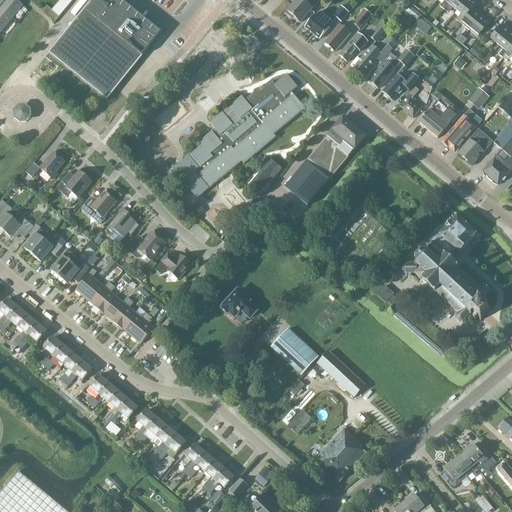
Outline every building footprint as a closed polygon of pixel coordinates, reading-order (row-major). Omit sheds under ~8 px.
[(0,0),(0,34),(23,7),(13,0),(0,0)] [(120,0),(92,0),(49,54),(107,100),(161,33),(120,0)] [(300,24),(320,0),(297,0),(285,14),(290,18),(291,16),(300,24)] [(445,12),(454,0),(442,0),(445,2),(441,8),(445,12)] [(458,13),(468,0),(454,0),(445,12),(449,15),(454,9),(458,13)] [(461,25),(473,11),(478,5),(470,0),(468,0),(458,13),(462,16),(457,22),(461,25)] [(349,13),(344,9),(336,19),(341,22),(349,13)] [(365,10),(353,24),(361,31),(373,17),(365,10)] [(470,32),(482,17),(473,11),(461,25),(470,32)] [(315,17),(305,29),(319,40),(329,28),(328,28),(332,24),(320,13),(316,18),(315,17)] [(482,17),(470,32),(478,39),(490,24),(482,17)] [(203,47),(210,53),(231,30),(224,23),(203,47)] [(379,24),(376,28),(372,33),(373,34),(370,38),(376,44),(387,31),(379,24)] [(341,25),(339,27),(325,45),(335,53),(348,37),(349,38),(352,34),(341,25)] [(500,47),(511,33),(503,26),(494,37),(490,33),(482,42),(491,49),(496,44),(500,47)] [(504,60),(511,50),(511,33),(500,47),(504,51),(500,57),(504,60)] [(362,50),(368,43),(357,34),(339,56),(347,63),(360,48),(362,50)] [(393,50),(385,43),(378,51),(372,46),(368,51),(354,69),(363,76),(378,59),(382,63),(384,60),(393,50)] [(379,90),(391,75),(395,70),(401,63),(406,67),(414,58),(406,51),(398,60),(397,59),(392,65),(388,61),(387,63),(384,60),(374,72),(376,74),(369,82),(379,90)] [(202,146),(190,156),(201,169),(197,172),(191,176),(196,182),(201,178),(211,189),(242,163),(244,166),(276,139),(274,136),(305,110),(293,96),(293,97),(291,94),(297,89),(297,90),(298,89),(286,76),(286,77),(275,86),(273,83),(272,83),(271,84),(270,85),(269,86),(267,87),(266,88),(265,88),(263,89),(259,91),(258,92),(256,93),(255,93),(254,94),(253,95),(252,96),(251,96),(249,97),(248,98),(247,99),(249,101),(246,104),(241,98),(210,124),(215,130),(200,143),(202,146)] [(397,76),(383,93),(385,95),(384,96),(387,99),(389,98),(392,101),(398,95),(400,96),(406,89),(411,93),(420,82),(413,76),(406,84),(397,76)] [(416,88),(409,96),(400,107),(413,119),(423,108),(413,99),(419,91),(416,88)] [(469,102),(479,110),(489,98),(479,90),(469,102)] [(438,103),(419,124),(438,139),(448,128),(456,118),(455,117),(439,103),(443,98),(438,93),(433,98),(438,103)] [(511,94),(499,109),(511,119),(511,118),(511,94)] [(30,111),(25,107),(18,107),(14,112),(14,119),(19,124),(26,123),(30,118),(30,111)] [(453,129),(442,142),(455,153),(462,146),(477,128),(482,122),(469,111),(464,117),(453,130),(453,129)] [(285,187),(285,188),(308,207),(366,137),(359,131),(350,124),(343,118),(306,162),(309,165),(288,190),(285,187)] [(502,151),(483,172),(486,175),(487,177),(489,179),(491,181),(493,182),(495,183),(498,185),(511,169),(511,124),(495,144),(502,151)] [(484,153),(492,143),(479,131),(458,154),(459,154),(457,156),(458,157),(463,162),(464,162),(466,161),(472,166),(478,159),(484,153)] [(40,169),(34,163),(26,173),(33,178),(39,170),(53,181),(58,174),(56,172),(65,163),(62,160),(62,158),(58,155),(56,155),(53,153),(40,169)] [(270,160),(247,188),(259,198),(282,171),(270,160)] [(71,193),(78,199),(92,183),(80,172),(75,177),(70,173),(56,189),(67,198),(71,193)] [(19,175),(13,184),(20,189),(26,180),(19,175)] [(95,212),(103,219),(116,203),(104,193),(96,202),(91,197),(82,209),(91,217),(95,212)] [(201,199),(195,204),(200,210),(206,205),(201,199)] [(2,201),(0,203),(0,228),(4,231),(16,217),(19,213),(14,208),(13,210),(2,201)] [(206,205),(201,210),(212,221),(221,212),(214,206),(210,210),(206,205)] [(113,234),(115,231),(124,239),(129,233),(131,235),(139,227),(136,225),(137,224),(128,216),(129,214),(124,209),(108,229),(113,234)] [(16,217),(4,231),(12,238),(13,236),(13,237),(16,237),(18,238),(20,235),(25,239),(28,235),(29,234),(34,228),(23,218),(21,221),(16,217)] [(484,287),(484,285),(483,285),(483,287),(481,290),(476,285),(477,285),(476,284),(475,285),(470,280),(471,279),(470,278),(469,279),(464,274),(465,273),(464,272),(463,273),(455,265),(457,263),(451,257),(457,251),(460,254),(477,236),(458,218),(451,225),(450,225),(446,229),(447,230),(441,236),(438,233),(430,241),(429,240),(425,244),(429,248),(427,253),(421,253),(421,252),(420,252),(420,254),(417,257),(415,257),(415,258),(416,258),(416,265),(408,265),(406,263),(405,264),(405,266),(402,269),(400,269),(400,271),(402,271),(405,273),(405,276),(406,276),(406,275),(408,275),(408,278),(413,278),(413,275),(414,275),(414,276),(417,276),(423,282),(420,284),(432,295),(435,292),(441,298),(440,299),(441,300),(442,299),(446,303),(445,304),(446,305),(448,304),(452,309),(451,310),(452,311),(454,310),(458,314),(456,317),(456,321),(459,323),(463,323),(465,321),(466,321),(467,321),(466,320),(470,315),(475,320),(478,318),(480,320),(480,321),(482,321),(481,320),(485,316),(488,313),(490,313),(490,312),(489,312),(486,309),(488,306),(483,301),(487,297),(487,298),(488,297),(488,296),(491,293),(492,293),(492,292),(490,292),(484,287)] [(33,256),(48,237),(40,230),(41,229),(36,225),(34,228),(29,234),(33,238),(24,248),(33,256)] [(142,259),(144,256),(151,262),(165,245),(151,233),(145,242),(140,238),(129,252),(137,259),(142,259)] [(48,237),(33,256),(41,263),(51,252),(55,256),(63,247),(66,243),(59,237),(55,242),(48,237)] [(59,278),(76,258),(63,247),(55,256),(59,260),(51,271),(59,278)] [(192,265),(181,257),(177,261),(168,254),(161,263),(155,270),(161,275),(165,269),(179,281),(192,265)] [(76,258),(59,278),(68,285),(73,279),(77,283),(89,269),(76,258)] [(85,299),(98,283),(92,278),(97,273),(94,270),(89,276),(76,291),(85,299)] [(95,307),(112,286),(109,283),(105,288),(98,283),(85,299),(95,307)] [(103,315),(104,314),(117,299),(111,294),(115,288),(112,286),(95,307),(94,307),(103,315)] [(384,287),(376,296),(385,303),(387,302),(392,306),(397,301),(392,296),(393,295),(384,287)] [(150,303),(156,294),(151,290),(145,299),(150,303)] [(238,291),(236,293),(235,291),(229,297),(231,299),(223,307),(224,308),(222,310),(227,315),(229,313),(235,318),(239,314),(240,315),(241,313),(240,312),(241,311),(250,319),(256,312),(248,304),(249,302),(238,291)] [(113,322),(131,301),(127,298),(123,304),(117,299),(104,314),(113,322)] [(0,329),(8,320),(17,308),(8,300),(0,309),(0,313),(4,316),(0,321),(0,329)] [(122,330),(135,314),(129,309),(134,304),(131,301),(113,322),(122,330)] [(0,330),(3,333),(12,323),(18,327),(27,316),(17,308),(8,320),(0,329),(0,330)] [(132,337),(149,316),(146,314),(141,319),(135,314),(122,330),(132,337)] [(28,335),(37,324),(27,316),(18,327),(24,332),(11,347),(14,350),(18,346),(24,340),(28,335)] [(149,316),(132,337),(141,345),(154,329),(148,324),(152,319),(149,316)] [(37,324),(28,335),(37,343),(47,332),(37,324)] [(319,358),(283,325),(266,343),(302,376),(319,358)] [(54,358),(63,346),(53,338),(44,350),(54,358)] [(24,340),(18,346),(22,350),(28,343),(24,340)] [(63,365),(73,354),(63,346),(54,358),(63,365)] [(62,386),(73,373),(82,362),(73,354),(63,365),(69,370),(58,383),(62,386)] [(328,354),(318,365),(355,399),(365,387),(328,354)] [(42,373),(46,368),(51,362),(46,358),(38,369),(42,373)] [(54,365),(51,362),(46,368),(49,371),(54,365)] [(66,391),(77,377),(83,381),(92,370),(82,362),(73,373),(62,386),(61,387),(66,391)] [(99,395),(109,384),(99,376),(90,388),(99,395)] [(95,410),(103,399),(109,403),(118,392),(109,384),(99,395),(96,400),(90,406),(95,410)] [(333,399),(333,389),(320,389),(320,399),(333,399)] [(110,422),(128,400),(118,392),(109,403),(115,408),(102,424),(107,428),(111,423),(110,422)] [(341,395),(332,407),(352,422),(362,409),(341,395)] [(87,403),(90,406),(96,400),(92,397),(87,403)] [(114,426),(123,415),(128,419),(138,408),(128,400),(110,422),(111,423),(112,424),(114,426)] [(148,431),(157,419),(147,411),(138,422),(144,427),(135,437),(139,441),(144,435),(148,431)] [(157,439),(167,427),(157,419),(148,431),(157,439)] [(511,422),(508,419),(499,428),(511,440),(511,422)] [(121,431),(114,426),(112,424),(108,429),(117,436),(121,431)] [(154,454),(149,460),(153,463),(158,457),(167,447),(172,440),(177,435),(167,427),(157,439),(163,443),(154,454)] [(362,447),(355,440),(345,431),(336,440),(315,463),(339,484),(366,454),(360,449),(362,447)] [(148,438),(144,435),(139,441),(143,444),(148,438)] [(162,460),(171,450),(177,455),(186,444),(177,435),(167,447),(158,457),(162,460)] [(125,442),(127,449),(133,447),(131,440),(125,442)] [(188,467),(179,478),(182,480),(184,478),(184,479),(196,465),(205,454),(195,446),(186,457),(192,462),(188,467)] [(467,452),(464,454),(481,475),(485,480),(490,475),(486,470),(495,463),(482,447),(479,450),(478,448),(477,448),(476,447),(475,446),(474,446),(473,446),(472,446),(471,446),(470,447),(466,450),(467,452)] [(477,479),(481,475),(464,454),(462,452),(457,457),(459,459),(454,462),(467,478),(472,473),(477,479)] [(200,468),(206,473),(215,462),(205,454),(196,465),(184,479),(188,482),(200,468)] [(225,470),(215,462),(206,473),(211,478),(202,489),(207,492),(225,470)] [(446,472),(441,476),(453,490),(462,482),(467,478),(454,462),(445,470),(446,472)] [(498,471),(508,483),(511,487),(511,475),(503,464),(500,467),(501,469),(498,471)] [(235,479),(225,470),(207,492),(210,495),(219,484),(226,490),(235,479)] [(0,511),(66,511),(19,472),(0,493),(0,511)] [(240,480),(230,492),(226,496),(232,501),(235,497),(236,498),(246,486),(240,480)] [(171,493),(177,486),(174,482),(167,489),(171,493)] [(218,506),(225,497),(220,492),(213,502),(218,506)] [(276,511),(279,509),(265,495),(249,511),(276,511)] [(404,504),(410,511),(425,511),(431,507),(423,496),(418,500),(414,496),(404,504)] [(475,503),(482,511),(489,511),(492,510),(481,497),(475,503)]
